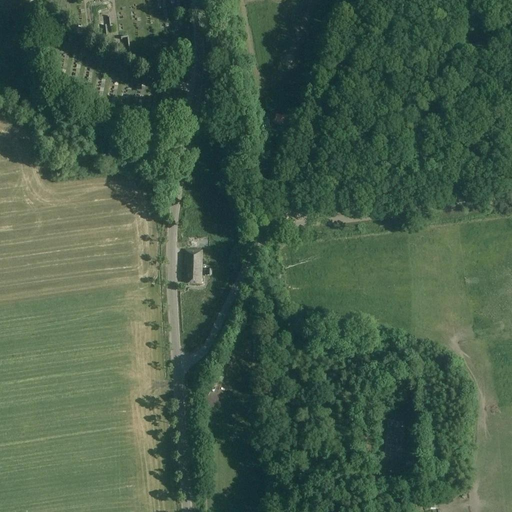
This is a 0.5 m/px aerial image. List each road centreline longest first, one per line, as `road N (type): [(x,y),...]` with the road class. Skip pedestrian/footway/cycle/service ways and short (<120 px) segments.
road 1 (unclassified): [(176,361),(202,352),(254,255),(281,228),(511,199)]
road 2 (unclassified): [(176,361),(171,245),(198,72),(194,0)]
road 3 (track): [(367,0),(287,226)]
road 4 (unclassified): [(186,511),(176,361)]
